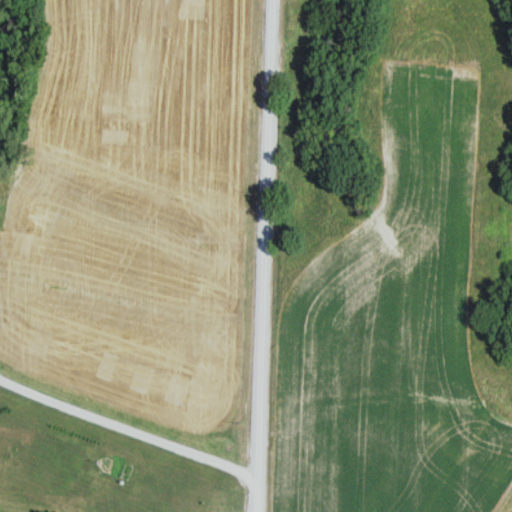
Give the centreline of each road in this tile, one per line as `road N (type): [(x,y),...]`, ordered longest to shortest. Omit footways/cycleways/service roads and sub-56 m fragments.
road 1 (residential): [(258,511),(272,0)]
road 2 (residential): [(0,382),(260,480)]
